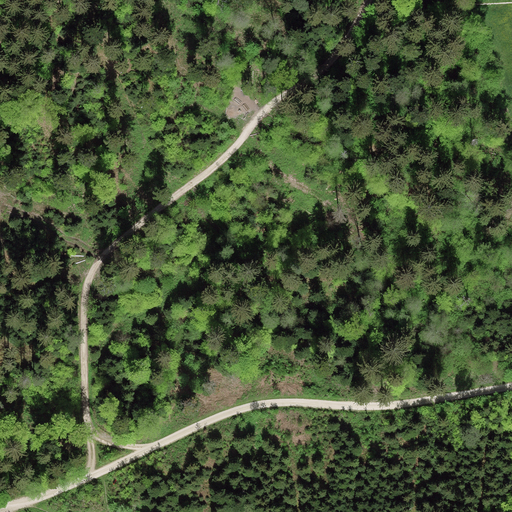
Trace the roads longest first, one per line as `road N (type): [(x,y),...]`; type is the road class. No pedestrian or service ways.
road 1 (track): [(88,428),(81,377),(90,272),(105,250),(307,84),(358,26),(369,0)]
road 2 (track): [(511,386),(377,407),(249,407),(152,447)]
road 3 (track): [(0,501),(21,503),(152,447)]
road 4 (track): [(152,447),(106,440),(88,428),(93,473),(104,483),(109,511)]
